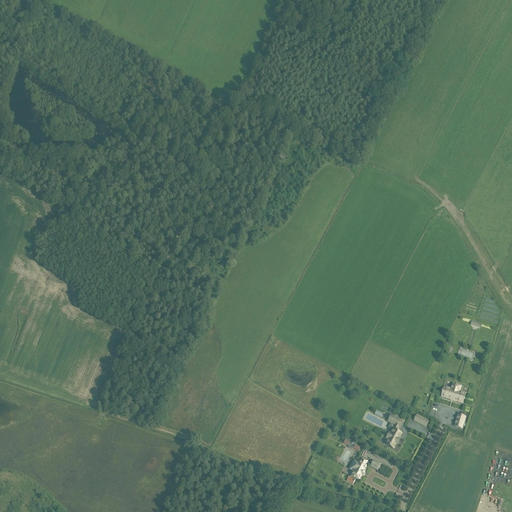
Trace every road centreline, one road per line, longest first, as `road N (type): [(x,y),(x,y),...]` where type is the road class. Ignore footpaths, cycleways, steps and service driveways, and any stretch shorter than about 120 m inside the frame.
road 1 (track): [(381,511),(226,461),(104,406),(208,157),(254,82),(289,0)]
road 2 (track): [(427,210),(445,202),(511,305)]
